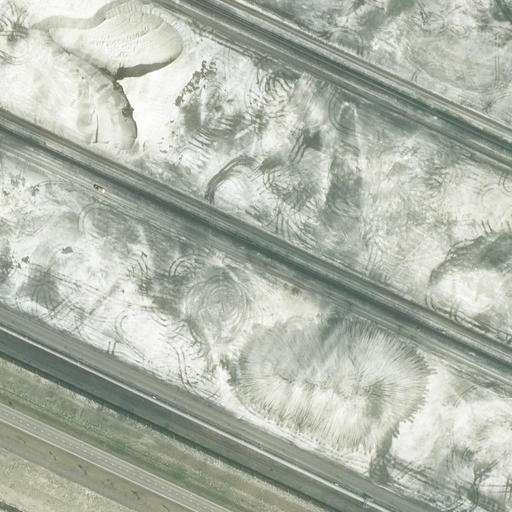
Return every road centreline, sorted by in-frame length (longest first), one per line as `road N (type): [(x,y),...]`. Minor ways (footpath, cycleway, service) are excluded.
road 1 (track): [(0,180),(34,167),(511,388)]
road 2 (track): [(406,511),(0,318)]
road 3 (track): [(227,0),(511,133)]
road 4 (unclassified): [(207,511),(0,413)]
